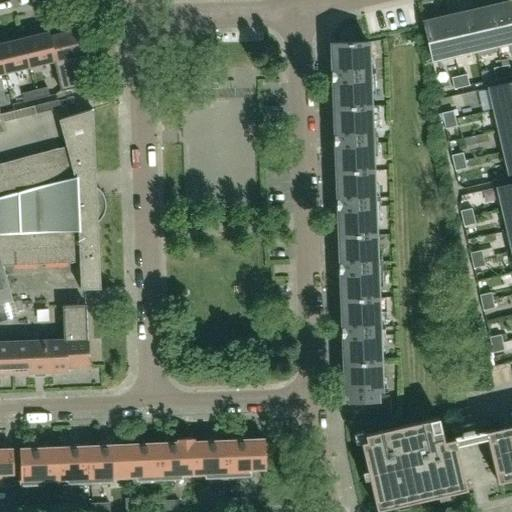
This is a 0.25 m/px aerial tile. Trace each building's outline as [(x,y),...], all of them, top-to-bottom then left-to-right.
[(487,8),(496,45),(511,41),(511,14),(509,2),(487,8)] [(475,50),(496,45),(487,8),(466,12),(475,50)] [(475,50),(466,12),(445,17),(454,55),(475,50)] [(423,22),(432,60),(454,55),(445,17),(423,22)] [(80,55),(74,30),(55,34),(55,35),(49,36),(55,61),(78,55),(80,55)] [(55,61),(49,36),(48,32),(27,37),(26,37),(22,38),(29,67),(54,61),(55,61)] [(29,67),(22,38),(2,43),(1,43),(1,44),(0,43),(0,57),(4,73),(29,67)] [(369,75),(367,42),(331,44),(332,76),(369,75)] [(78,55),(55,61),(54,61),(61,91),(62,90),(79,86),(78,55)] [(508,64),(501,66),(503,78),(511,76),(508,64)] [(503,78),(501,66),(493,68),(496,80),(503,78)] [(467,74),(459,76),(461,88),(462,87),(469,86),(467,74)] [(370,106),(369,75),(332,76),(332,85),(333,108),(370,106)] [(461,88),(459,76),(451,78),(454,89),(461,88)] [(494,109),(511,105),(511,82),(489,87),(494,109)] [(49,96),(47,87),(35,90),(37,99),(49,96)] [(37,99),(35,90),(22,93),(24,102),(37,99)] [(60,108),(59,100),(34,106),(36,114),(60,108)] [(511,105),(494,109),(499,130),(511,127),(511,105)] [(34,106),(0,114),(0,122),(36,114),(34,106)] [(378,128),(377,106),(370,107),(370,106),(333,108),(334,139),(371,138),(370,128),(378,128)] [(96,187),(95,173),(95,172),(93,109),(59,120),(66,146),(59,148),(58,148),(0,163),(0,304),(13,301),(6,274),(5,274),(3,266),(73,263),(73,262),(79,262),(80,289),(100,289),(100,287),(98,226),(97,226),(97,222),(99,220),(101,218),(102,216),(104,213),(105,211),(105,210),(105,208),(105,206),(105,203),(105,201),(105,198),(104,196),(103,195),(103,194),(102,192),(100,190),(98,188),(96,187)] [(443,121),(455,118),(453,111),(441,113),(443,121)] [(457,126),(455,118),(443,121),(445,129),(457,126)] [(511,127),(499,130),(504,152),(511,149),(511,127)] [(372,169),(371,138),(334,139),(335,150),(336,171),(372,169)] [(453,163),(464,160),(463,153),(451,155),(453,163)] [(466,168),(464,160),(453,163),(455,171),(466,168)] [(373,201),(372,169),(336,171),(337,202),(373,201)] [(503,209),(511,206),(511,183),(498,187),(503,209)] [(374,232),(373,201),(337,202),(337,214),(338,234),(374,232)] [(511,206),(503,209),(508,230),(511,229),(511,206)] [(462,219),(473,216),(472,208),(460,211),(462,219)] [(475,224),(473,216),(462,219),(463,226),(475,224)] [(376,264),(374,232),(338,234),(339,265),(376,264)] [(471,261),(483,258),(481,250),(470,253),(471,261)] [(485,266),(483,258),(471,261),(473,268),(485,266)] [(377,295),(376,264),(339,265),(340,279),(340,297),(377,295)] [(481,303),(493,300),(491,292),(479,295),(481,303)] [(385,320),(384,299),(377,299),(377,295),(340,297),(342,328),(378,327),(378,321),(385,320)] [(494,308),(493,300),(481,303),(483,311),(494,308)] [(0,322),(17,317),(13,301),(0,304),(0,322)] [(93,367),(87,348),(86,305),(62,306),(64,339),(0,341),(0,373),(35,373),(35,375),(44,375),(44,372),(66,371),(66,367),(73,367),(93,367)] [(379,358),(378,327),(342,328),(342,344),(343,360),(379,358)] [(491,345),(502,342),(501,334),(489,337),(491,345)] [(504,350),(502,342),(491,345),(492,353),(504,350)] [(380,391),(379,358),(343,360),(344,392),(348,392),(348,402),(367,401),(377,401),(376,391),(380,391)] [(377,401),(367,401),(368,414),(377,414),(377,401)] [(443,441),(438,418),(365,435),(366,441),(361,443),(376,510),(437,496),(436,492),(458,487),(450,452),(448,446),(444,447),(443,441)] [(511,431),(486,437),(496,482),(511,478),(511,431)] [(195,474),(194,442),(192,442),(192,439),(179,439),(179,443),(159,443),(161,478),(181,477),(181,474),(195,474)] [(229,440),(230,475),(249,474),(249,469),(265,468),(264,439),(229,440)] [(230,475),(229,440),(194,442),(195,474),(206,473),(206,476),(230,475)] [(161,478),(159,443),(124,445),(126,476),(137,476),(137,479),(161,478)] [(126,476),(124,445),(90,446),(91,481),(112,480),(112,477),(126,476)] [(91,481),(90,446),(55,448),(56,479),(69,479),(69,482),(91,481)] [(56,479),(55,448),(20,449),(21,484),(44,483),(43,480),(56,479)] [(14,486),(13,449),(0,449),(0,473),(3,473),(3,487),(14,486)] [(125,498),(125,511),(134,511),(134,498),(125,498)] [(247,506),(247,498),(229,499),(229,507),(247,506)] [(229,507),(229,499),(211,499),(211,508),(229,507)] [(178,509),(178,501),(160,501),(160,510),(178,509)] [(106,511),(110,511),(110,503),(92,504),(92,511),(106,511)]
